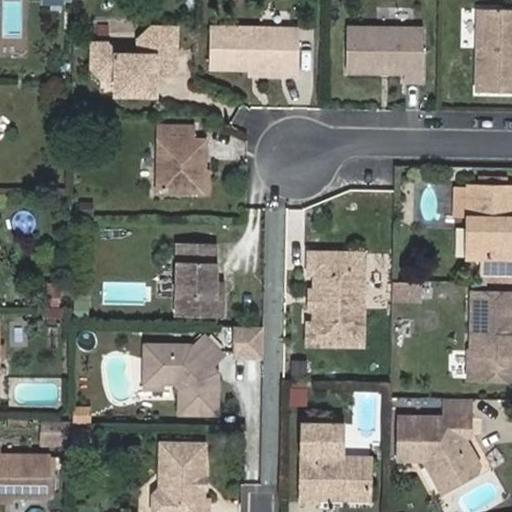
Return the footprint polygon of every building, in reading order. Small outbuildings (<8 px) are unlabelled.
[(511,5),(481,6),(480,89),(511,89),(511,5)] [(212,68),(251,68),(284,68),(284,75),(302,75),(301,27),(213,26),(212,68)] [(407,64),(406,70),(407,79),(427,79),(426,26),(348,26),(348,70),(384,70),(384,65),(407,64)] [(153,75),(158,75),(179,76),(179,28),(153,27),(141,36),(140,53),(117,53),(108,43),(94,43),(95,66),(104,78),(117,79),(118,96),(158,95),(158,87),(153,83),(153,75)] [(159,128),(158,195),(206,197),(207,143),(170,142),(171,128),(159,128)] [(511,187),(469,187),(469,258),(484,259),(484,274),(511,273),(511,187)] [(219,295),(219,283),(218,245),(177,244),(174,318),(227,319),(226,295),(219,295)] [(321,301),(317,305),(316,324),(309,324),(309,345),(365,345),(366,271),(354,271),(354,253),(310,251),(310,273),(317,272),(316,290),(319,290),(320,294),(321,301)] [(391,300),(424,302),(425,281),(392,279),(391,300)] [(314,308),(317,305),(321,301),(320,294),(319,290),(316,290),(312,289),(311,308),(314,308)] [(511,291),(475,290),(474,347),(468,351),(467,379),(511,379),(511,291)] [(265,357),(265,326),(236,325),(236,357),(265,357)] [(211,376),(213,366),(211,365),(225,353),(206,336),(194,345),(145,344),(144,382),(163,383),(177,384),(180,388),(180,414),(219,415),(219,379),(213,379),(211,376)] [(220,371),(213,366),(211,376),(213,379),(219,379),(220,371)] [(163,392),(163,383),(144,382),(144,392),(163,392)] [(308,391),(292,391),(291,407),(308,408),(308,391)] [(442,399),(442,419),(472,420),(472,400),(442,399)] [(76,423),(92,423),(92,407),(76,407),(76,423)] [(400,419),(399,464),(425,463),(444,496),(478,477),(483,469),(474,454),(466,453),(459,443),(466,439),(472,436),(472,420),(442,419),(400,419)] [(71,422),(43,420),(41,444),(69,446),(71,422)] [(304,424),(302,504),(322,504),(322,498),(371,498),(371,458),(343,459),(344,424),(304,424)] [(466,439),(459,443),(466,453),(474,454),(466,439)] [(162,443),(162,494),(154,500),(154,511),(209,511),(210,502),(203,502),(205,445),(162,443)] [(0,493),(10,494),(48,496),(49,457),(0,455),(0,493)] [(0,502),(10,503),(10,494),(0,493),(0,502)]
